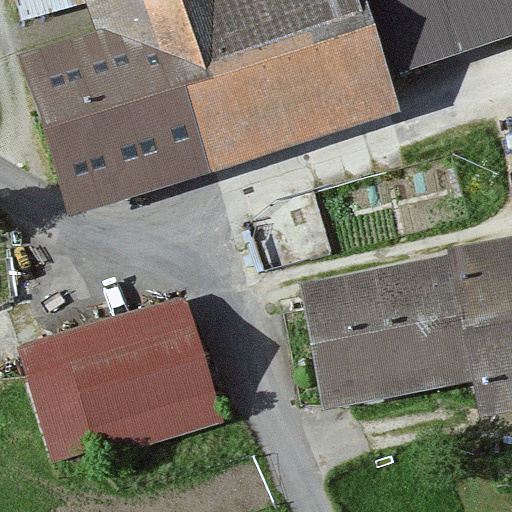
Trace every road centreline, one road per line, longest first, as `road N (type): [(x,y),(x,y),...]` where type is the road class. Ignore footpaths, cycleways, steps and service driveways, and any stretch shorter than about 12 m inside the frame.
road 1 (track): [(511,83),(96,231)]
road 2 (residential): [(212,287),(314,511)]
road 3 (unclassified): [(0,184),(28,203),(189,264),(212,287)]
road 4 (track): [(28,203),(0,46)]
